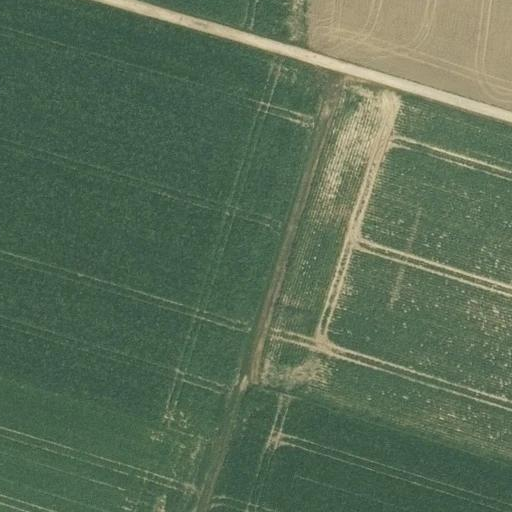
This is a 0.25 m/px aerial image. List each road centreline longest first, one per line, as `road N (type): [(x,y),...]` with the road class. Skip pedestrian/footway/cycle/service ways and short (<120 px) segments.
road 1 (track): [(200,511),(334,66)]
road 2 (track): [(107,0),(511,118)]
